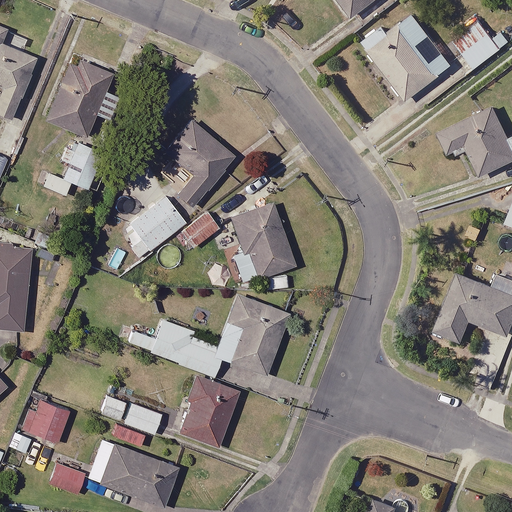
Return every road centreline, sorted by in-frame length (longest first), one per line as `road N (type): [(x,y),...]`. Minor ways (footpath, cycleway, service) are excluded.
road 1 (residential): [(127,0),(256,56),(369,194),(381,266),(341,378)]
road 2 (residential): [(341,378),(511,444)]
road 3 (residential): [(341,378),(304,470),(276,511)]
